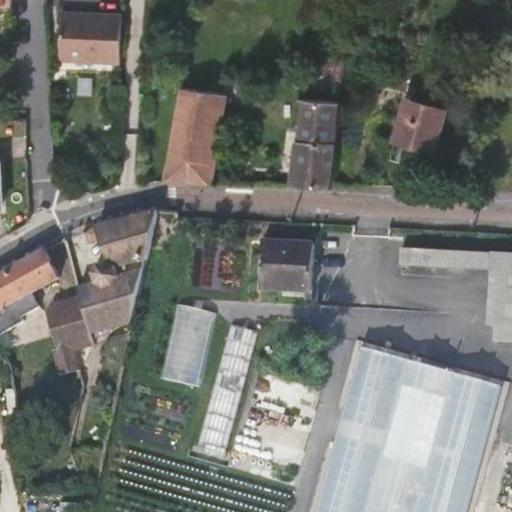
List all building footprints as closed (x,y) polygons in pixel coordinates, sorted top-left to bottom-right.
[(61,60),(121,63),(123,13),(64,11),(61,60)] [(337,95),(346,56),(314,48),(303,88),(337,95)] [(182,88),(164,183),(212,185),(227,95),(182,88)] [(340,103),(302,101),(290,187),(330,189),(330,184),(340,103)] [(405,101),(394,142),(432,152),(444,112),(405,101)] [(142,214),(102,225),(114,263),(105,265),(107,271),(110,279),(92,285),(80,296),(91,333),(133,319),(142,281),(142,278),(150,243),(157,213),(142,214)] [(312,244),(263,242),(261,289),(310,292),(312,244)] [(489,272),(490,253),(401,249),(400,267),(489,272)] [(15,267),(0,275),(0,335),(24,322),(23,318),(40,308),(33,295),(60,280),(46,250),(15,267)] [(499,254),(490,253),(489,272),(488,326),(496,327),(499,254)] [(511,254),(499,254),(496,327),(495,342),(511,342),(511,254)] [(91,333),(80,296),(60,303),(73,346),(52,353),(60,377),(80,371),(74,351),(94,344),(91,333)] [(176,304),(167,380),(206,384),(215,308),(176,304)] [(233,324),(200,449),(223,455),(256,330),(233,324)] [(98,388),(117,392),(129,337),(108,340),(98,388)] [(466,511),(503,385),(363,344),(314,511),(466,511)]
